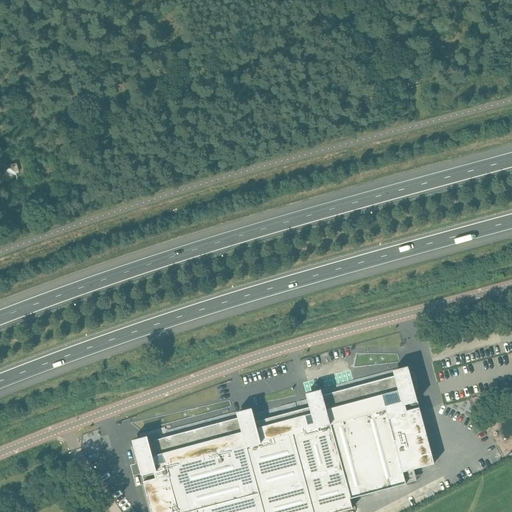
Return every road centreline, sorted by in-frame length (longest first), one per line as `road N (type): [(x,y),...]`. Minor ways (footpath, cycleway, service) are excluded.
road 1 (unclassified): [(511,286),(265,353),(0,453)]
road 2 (motorway): [(511,158),(340,204),(0,318)]
road 3 (motorway): [(0,381),(355,264),(511,222)]
